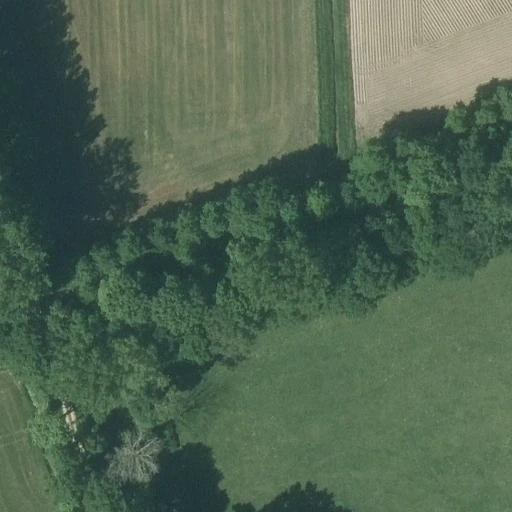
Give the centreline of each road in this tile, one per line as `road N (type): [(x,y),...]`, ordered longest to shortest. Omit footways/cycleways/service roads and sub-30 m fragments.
road 1 (unclassified): [(511,122),(0,310)]
road 2 (track): [(34,298),(98,511)]
